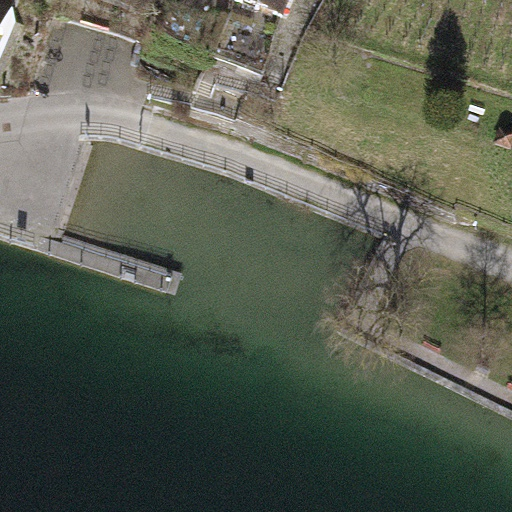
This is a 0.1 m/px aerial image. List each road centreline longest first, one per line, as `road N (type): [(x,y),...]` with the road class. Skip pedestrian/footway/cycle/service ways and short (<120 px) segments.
road 1 (track): [(511,260),(137,115)]
road 2 (track): [(137,115),(91,115),(18,141)]
